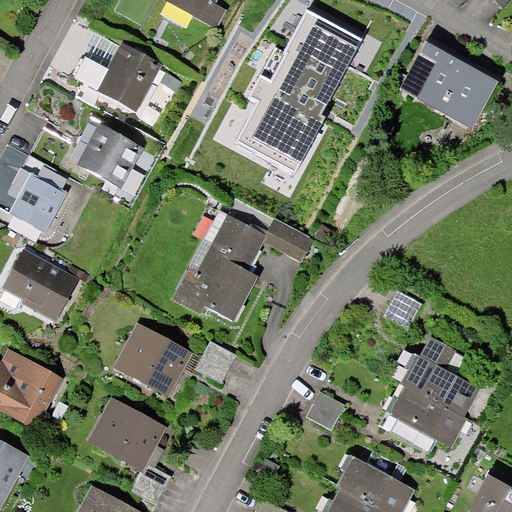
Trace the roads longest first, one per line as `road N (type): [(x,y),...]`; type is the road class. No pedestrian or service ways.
road 1 (residential): [(511,162),(431,210),(341,293),(210,511)]
road 2 (residential): [(0,124),(68,0)]
